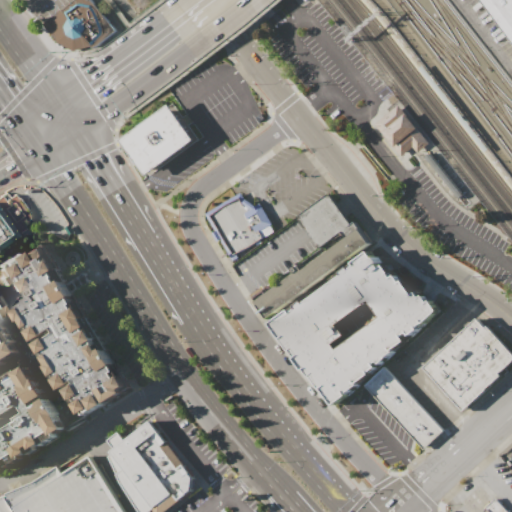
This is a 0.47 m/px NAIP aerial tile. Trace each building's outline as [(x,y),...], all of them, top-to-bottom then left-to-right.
[(61,10),(73,0),(90,0),(117,32),(98,47),(83,50),(72,51),(58,42),(43,25),(61,10)] [(511,42),(479,0),(511,0),(511,42)] [(171,105),(196,141),(148,175),(128,148),(123,141),(171,105)] [(428,144),(417,152),(413,147),(401,156),(375,123),(399,105),(428,144)] [(205,214),(248,189),(275,236),(232,261),(205,214)] [(269,318),(256,300),(325,251),(299,213),(333,189),(373,244),(269,318)] [(0,195),(3,193),(27,226),(0,245),(0,195)] [(126,385),(75,416),(0,289),(0,257),(36,235),(126,385)] [(269,322),(303,297),(305,300),(341,273),(339,271),(348,264),(350,267),(354,264),(352,261),(369,248),(382,265),(385,263),(394,275),(397,273),(402,279),(404,278),(414,291),(419,287),(429,300),(432,298),(442,310),(391,350),(392,351),(366,371),(367,373),(355,383),(356,384),(345,393),(346,394),(333,404),(305,367),(303,368),(294,357),(296,356),(291,349),(290,350),(269,322)] [(0,361),(0,312),(22,349),(0,361)] [(422,367),(476,316),(511,353),(511,363),(463,410),(422,367)] [(0,377),(25,363),(63,427),(0,463),(0,377)] [(364,387),(384,367),(443,430),(423,449),(364,387)] [(140,511),(145,511),(154,507),(157,511),(160,511),(197,488),(153,419),(123,438),(119,431),(107,439),(114,449),(104,456),(140,511)] [(89,455),(124,511),(0,511),(0,495),(30,482),(56,465),(61,472),(89,455)] [(482,508),(494,496),(510,511),(485,511),(484,510),(482,508)]
